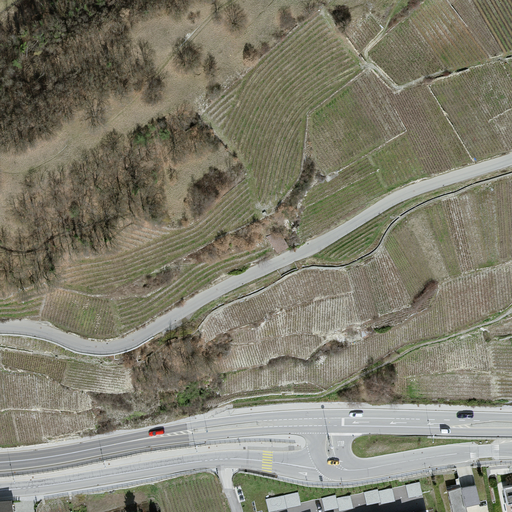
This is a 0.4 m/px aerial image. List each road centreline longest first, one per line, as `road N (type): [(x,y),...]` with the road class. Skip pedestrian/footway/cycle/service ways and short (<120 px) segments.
road 1 (unclassified): [(511,158),(382,204),(117,347),(0,327)]
road 2 (tertiary): [(0,462),(201,429),(328,421)]
road 3 (tertiary): [(226,458),(0,489)]
road 4 (tertiary): [(328,421),(511,424)]
road 5 (tertiary): [(332,462),(359,469),(511,450)]
road 6 (track): [(108,127),(237,0)]
